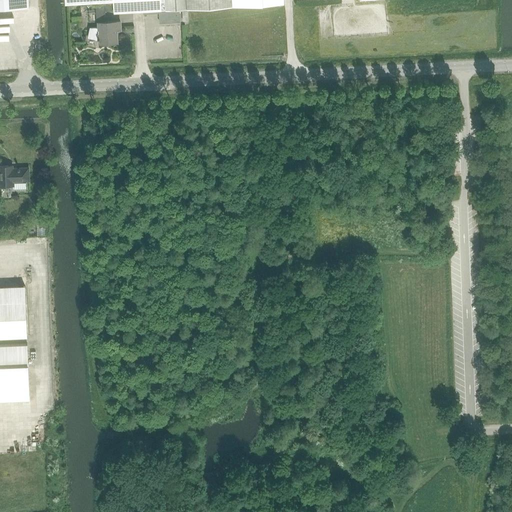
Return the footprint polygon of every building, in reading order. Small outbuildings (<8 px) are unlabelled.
[(65,0),(65,3),(113,0),(114,12),(144,11),(144,13),(159,12),(160,12),(159,0),(65,0)] [(188,0),(159,0),(160,12),(159,12),(160,22),(180,21),(179,10),(181,10),(181,8),(189,7),(188,0)] [(120,20),(98,22),(98,28),(90,28),(88,38),(98,40),(99,40),(99,43),(117,42),(117,30),(121,30),(120,20)] [(0,186),(14,186),(14,182),(29,182),(29,168),(13,169),(13,165),(0,165),(0,186)] [(0,399),(31,398),(28,343),(0,344),(0,399)]
